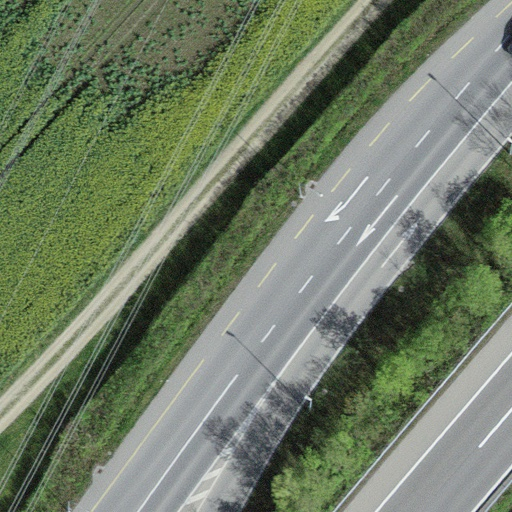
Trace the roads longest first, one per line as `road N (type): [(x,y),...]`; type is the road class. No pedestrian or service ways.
road 1 (track): [(0,424),(386,0)]
road 2 (tertiary): [(320,277),(407,171),(511,64)]
road 3 (tertiary): [(217,511),(320,277)]
road 4 (tertiary): [(258,356),(147,460),(112,511)]
road 5 (motorway): [(258,356),(155,511)]
road 6 (motorway): [(511,414),(428,511)]
